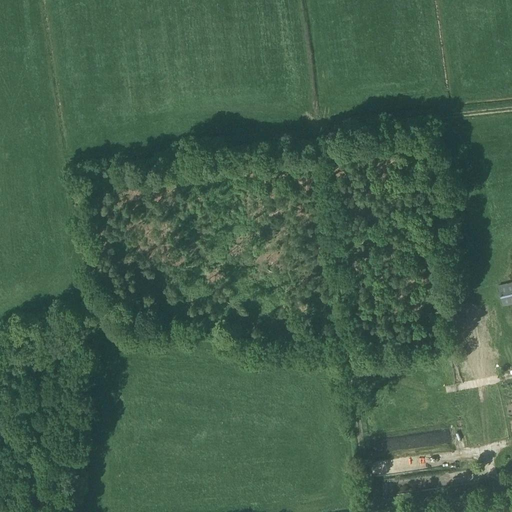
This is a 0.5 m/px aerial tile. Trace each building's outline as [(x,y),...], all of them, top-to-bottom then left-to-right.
[(501,296),(511,293),(511,281),(498,285),(501,296)] [(511,293),(501,296),(503,305),(511,302),(511,293)] [(487,367),(487,364),(487,361),(487,359),(486,356),(484,354),(482,352),(480,351),(477,350),(475,349),(472,349),(469,350),(467,351),(464,352),(463,354),(461,356),(460,359),(459,361),(459,364),(459,367),(460,369),(462,372),(463,374),(465,375),(468,377),(470,377),(473,378),(476,377),(478,377),(481,375),(483,374),(485,372),(486,369),(487,367)] [(463,445),(503,438),(493,385),(454,392),(463,445)] [(383,438),(387,449),(394,447),(390,435),(383,438)] [(389,484),(378,484),(378,492),(407,493),(407,476),(389,476),(389,484)]
